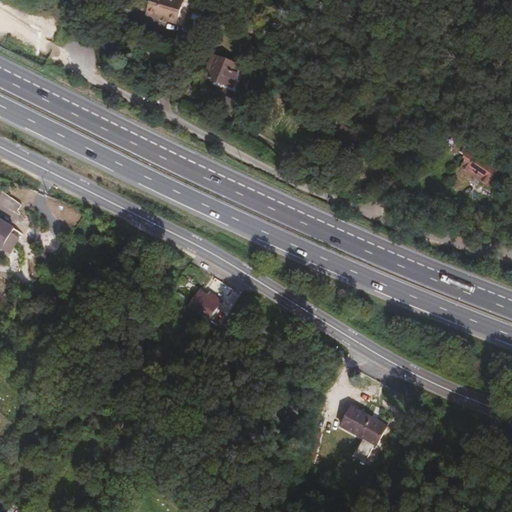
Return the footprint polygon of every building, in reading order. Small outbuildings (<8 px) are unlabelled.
[(171,24),(178,0),(146,0),(142,15),(171,24)] [(234,64),(207,53),(198,75),(216,82),(216,84),(229,90),(236,72),(232,70),(234,64)] [(345,152),(355,133),(337,124),(333,130),(336,131),(329,144),(345,152)] [(490,162),(466,146),(458,157),(461,159),(455,167),(482,186),(493,170),(487,166),(490,162)] [(415,159),(404,152),(399,159),(410,167),(415,159)] [(490,188),(487,198),(502,203),(506,194),(490,188)] [(511,212),(501,209),(496,224),(508,228),(510,221),(511,221),(511,212)] [(490,212),(473,210),(472,216),(489,218),(490,212)] [(5,223),(0,219),(0,244),(3,247),(15,230),(5,223)] [(196,291),(184,307),(203,320),(214,304),(204,296),(196,291)] [(206,294),(204,296),(214,304),(216,301),(211,298),(206,294)] [(365,416),(347,405),(335,426),(358,439),(351,452),(361,458),(369,445),(370,446),(382,425),(365,416)] [(318,433),(310,431),(302,459),(309,461),(318,433)]
